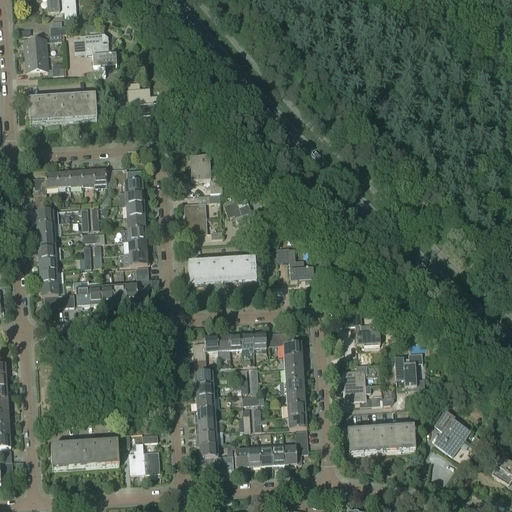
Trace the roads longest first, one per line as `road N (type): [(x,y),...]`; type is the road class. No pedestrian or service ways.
road 1 (primary): [(511,342),(340,187),(172,0)]
road 2 (residential): [(168,323),(311,317),(322,482)]
road 3 (track): [(511,103),(349,0)]
road 4 (residential): [(509,511),(322,482)]
road 5 (residential): [(22,332),(8,159)]
road 6 (residential): [(34,504),(22,332)]
road 7 (residential): [(181,494),(168,323)]
road 8 (residential): [(168,323),(153,160)]
road 9 (residential): [(8,159),(135,146),(153,160)]
road 10 (residential): [(181,494),(34,504)]
road 11 (residential): [(22,332),(168,323)]
road 12 (residential): [(322,482),(181,494)]
